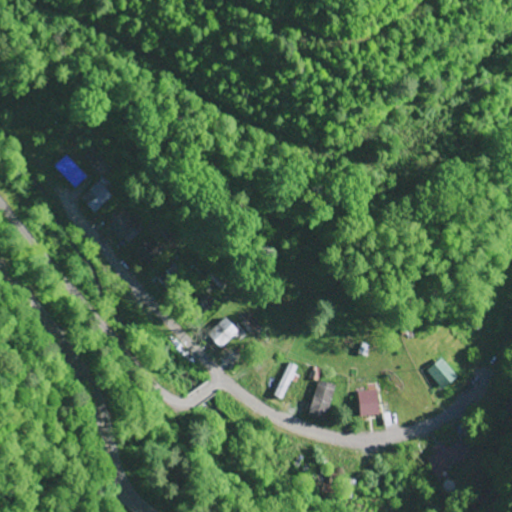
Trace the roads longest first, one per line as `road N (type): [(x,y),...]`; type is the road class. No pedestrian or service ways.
road 1 (residential): [(488,369),(465,401),(414,434),(349,442),(295,426),(246,401),(79,222),(78,192),(94,173)]
road 2 (residential): [(0,202),(156,391),(183,400),(224,379)]
road 3 (secondary): [(145,511),(116,472),(79,364),(0,267)]
